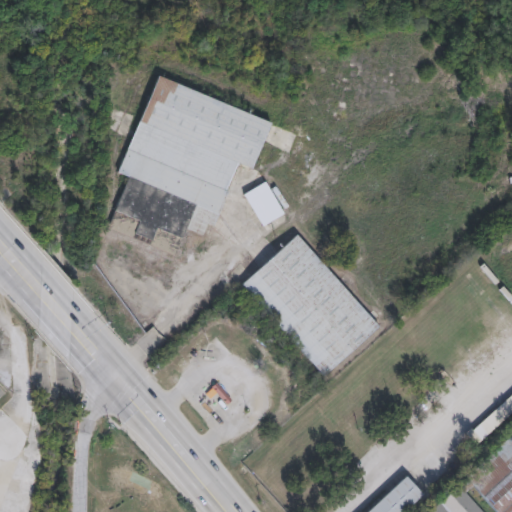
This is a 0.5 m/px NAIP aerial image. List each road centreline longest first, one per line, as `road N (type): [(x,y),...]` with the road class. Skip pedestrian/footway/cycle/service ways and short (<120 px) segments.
road 1 (residential): [(102,367),(79,441),(77,511)]
road 2 (primary): [(190,463),(102,367)]
